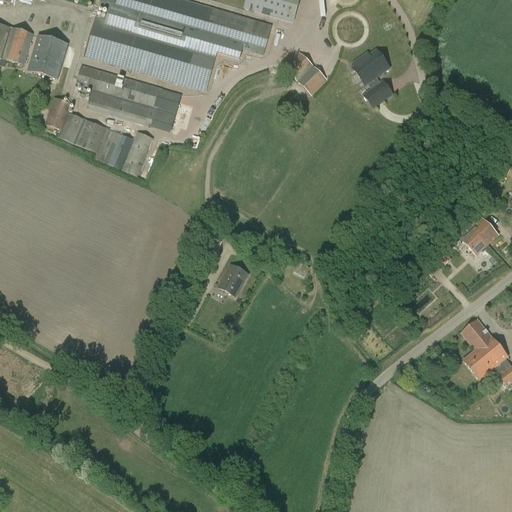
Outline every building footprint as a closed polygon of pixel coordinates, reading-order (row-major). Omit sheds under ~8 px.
[(108,12),(106,22),(96,19),(84,58),(168,83),(206,93),(216,55),(240,61),(243,50),(263,56),(271,27),(176,0),(100,0),(98,9),(108,12)] [(298,0),(247,0),(244,10),(292,23),(298,0)] [(0,61),(0,60),(2,61),(11,30),(0,26),(0,61)] [(12,30),(2,61),(24,67),(33,36),(12,30)] [(38,38),(28,73),(57,81),(67,47),(38,38)] [(385,64),(376,52),(370,57),(368,54),(360,60),(362,62),(359,64),(352,69),(365,87),(368,85),(372,91),(370,92),(371,92),(372,91),(374,94),(367,99),(365,97),(366,96),(366,95),(364,97),(373,110),(392,96),(382,83),(380,85),(376,79),(389,70),(385,64)] [(327,81),(311,67),(310,66),(300,54),(284,69),(296,82),(311,97),(327,81)] [(81,67),(76,88),(92,93),(87,111),(151,130),(162,90),(81,67)] [(45,127),(62,132),(70,105),(53,100),(45,127)] [(59,140),(96,155),(106,131),(69,115),(59,140)] [(96,161),(105,165),(117,135),(108,131),(96,161)] [(108,166),(137,179),(153,141),(138,134),(134,142),(121,136),(108,166)] [(459,240),(476,258),(497,237),(481,219),(459,240)] [(196,255),(211,264),(226,236),(210,228),(196,255)] [(450,245),(435,260),(439,265),(441,263),(444,267),(451,261),(448,256),(455,250),(450,245)] [(429,267),(435,275),(441,270),(435,262),(429,267)] [(298,265),(293,276),(304,281),(309,270),(298,265)] [(230,267),(218,289),(235,298),(247,276),(230,267)] [(492,339),(477,321),(460,335),(474,353),(463,362),(479,382),(492,372),(505,387),(511,381),(511,367),(511,368),(506,361),(508,359),(492,339)]
